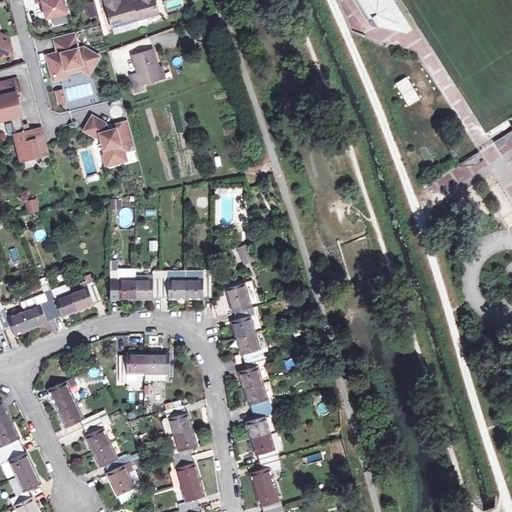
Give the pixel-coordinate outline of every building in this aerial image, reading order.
[(34,0),(39,19),(66,13),(62,0),(34,0)] [(106,0),(104,1),(113,28),(139,20),(159,14),(154,0),(139,0),(140,1),(132,4),(131,1),(120,4),(118,0),(106,0)] [(413,29),(394,0),(354,0),(368,22),(379,16),(384,22),(386,24),(388,26),(390,28),(393,29),(396,30),(398,31),(402,31),(405,31),(409,31),(413,29)] [(93,4),(86,6),(90,18),(97,16),(93,4)] [(141,27),(139,20),(113,28),(115,35),(141,27)] [(87,37),(100,35),(99,29),(86,31),(87,37)] [(0,57),(13,53),(9,37),(0,32),(0,57)] [(74,34),(57,38),(61,51),(58,52),(59,55),(48,58),(52,74),(82,66),(91,71),(99,57),(85,48),(79,50),(74,34)] [(147,83),(154,81),(162,79),(158,68),(153,50),(132,57),(138,74),(131,76),(136,92),(143,90),(141,85),(147,83)] [(82,66),(52,74),(54,82),(68,78),(67,75),(82,71),(89,75),(91,71),(82,66)] [(17,79),(2,83),(5,96),(0,97),(0,117),(10,115),(11,119),(11,122),(12,122),(23,120),(18,99),(22,98),(21,92),(17,79)] [(63,91),(57,93),(60,105),(66,103),(63,91)] [(92,116),(84,131),(102,141),(106,156),(112,159),(113,165),(127,160),(125,152),(123,153),(121,145),(133,142),(128,122),(115,125),(116,129),(108,131),(106,124),(92,116)] [(23,120),(12,122),(15,135),(26,132),(24,125),(23,120)] [(43,129),(33,131),(37,146),(46,143),(43,129)] [(15,135),(14,135),(20,157),(29,155),(30,159),(49,154),(46,143),(37,146),(33,131),(30,131),(26,132),(15,135)] [(511,133),(495,144),(502,154),(506,151),(509,148),(511,143),(511,142),(511,133)] [(133,142),(121,145),(123,153),(125,152),(136,150),(133,142)] [(486,164),(480,154),(463,166),(464,170),(466,170),(470,170),(474,169),(479,168),(486,164)] [(106,156),(102,157),(105,167),(113,165),(112,159),(106,156)] [(35,198),(23,201),(26,213),(38,210),(35,198)] [(109,200),(109,209),(119,208),(119,199),(109,200)] [(40,222),(37,213),(23,215),(25,222),(23,223),(26,229),(33,227),(32,225),(40,222)] [(148,240),(148,250),(157,250),(157,240),(148,240)] [(241,250),(246,263),(254,260),(248,247),(241,250)] [(118,299),(136,299),(135,280),(135,269),(118,269),(118,271),(110,271),(110,297),(118,297),(118,299)] [(153,299),(153,297),(161,297),(161,271),(153,271),(153,279),(135,280),(136,299),(153,299)] [(185,298),(185,280),(185,271),(168,271),(161,271),(161,297),(169,297),(169,299),(185,298)] [(203,298),(203,296),(210,297),(210,271),(185,271),(185,280),(185,298),(203,298)] [(84,278),(87,287),(70,293),(77,311),(94,305),(93,303),(101,300),(91,275),(84,278)] [(227,288),(234,313),(252,307),(259,306),(252,281),(227,288)] [(77,311),(70,293),(55,299),(52,290),(51,290),(44,293),(53,318),(61,315),(62,316),(77,311)] [(53,318),(44,293),(37,296),(37,297),(21,303),(24,311),(23,311),(29,329),(47,322),(46,320),(53,318)] [(215,297),(218,315),(228,313),(225,296),(215,297)] [(0,303),(0,319),(3,329),(11,326),(14,334),(29,329),(23,311),(8,317),(3,303),(0,303)] [(237,337),(255,332),(261,331),(256,315),(261,314),(259,306),(252,307),(234,313),(233,313),(235,321),(233,321),(237,337)] [(145,379),(145,373),(145,353),(127,353),(127,355),(120,355),(120,382),(127,382),(127,381),(145,381),(145,379)] [(169,353),(145,353),(145,373),(145,379),(166,380),(165,373),(170,373),(169,353)] [(264,356),(246,360),(249,369),(240,371),(245,388),(262,383),(269,381),(265,364),(266,364),(264,356)] [(48,389),(59,412),(77,404),(69,389),(70,389),(76,385),(73,378),(48,389)] [(274,398),(269,381),(262,383),(245,388),(250,405),(252,405),(254,412),(271,407),(269,400),(274,398)] [(153,398),(152,384),(143,385),(144,398),(153,398)] [(0,429),(12,423),(1,401),(0,401),(0,429)] [(84,420),(77,404),(59,412),(67,428),(81,421),(84,428),(107,417),(103,410),(84,420)] [(174,433),(174,434),(192,429),(187,413),(186,414),(183,406),(166,411),(168,419),(170,418),(174,433)] [(254,412),(256,419),(248,422),(252,438),(270,433),(276,431),(272,415),(274,414),(271,407),(254,412)] [(110,443),(102,428),(110,424),(107,417),(84,428),(88,435),(86,435),(93,451),(110,443)] [(174,433),(170,418),(168,419),(165,420),(163,422),(167,435),(174,433)] [(0,429),(0,441),(3,447),(0,448),(0,455),(21,446),(18,440),(20,440),(12,423),(0,429)] [(174,434),(179,452),(171,454),(173,462),(191,457),(189,449),(197,447),(192,429),(174,434)] [(277,450),(275,450),(270,433),(252,438),(257,455),(258,455),(261,463),(279,457),(277,450)] [(117,459),(110,443),(93,451),(101,467),(102,466),(105,474),(108,473),(131,461),(133,460),(130,453),(117,459)] [(9,460),(16,476),(34,468),(26,452),(24,453),(21,446),(0,455),(0,462),(1,464),(9,460)] [(177,468),(182,484),(200,479),(195,463),(193,463),(191,457),(173,462),(175,468),(177,468)] [(256,489),(274,484),(269,468),(281,465),(279,457),(261,463),(263,470),(251,473),(256,489)] [(131,461),(108,473),(118,496),(123,504),(134,499),(129,490),(135,488),(127,472),(135,468),(131,461)] [(14,505),(16,504),(30,498),(27,491),(41,485),(34,468),(16,476),(24,493),(11,499),(14,505)] [(172,487),(178,485),(175,468),(169,469),(172,487)] [(182,484),(187,502),(179,504),(181,511),(198,506),(196,499),(205,497),(200,479),(182,484)] [(281,501),(279,502),(274,484),(256,489),(261,507),(263,506),(265,511),(266,511),(283,507),(281,501)] [(178,486),(174,488),(179,501),(183,500),(178,486)] [(30,498),(16,504),(19,511),(38,511),(32,497),(30,498)]
